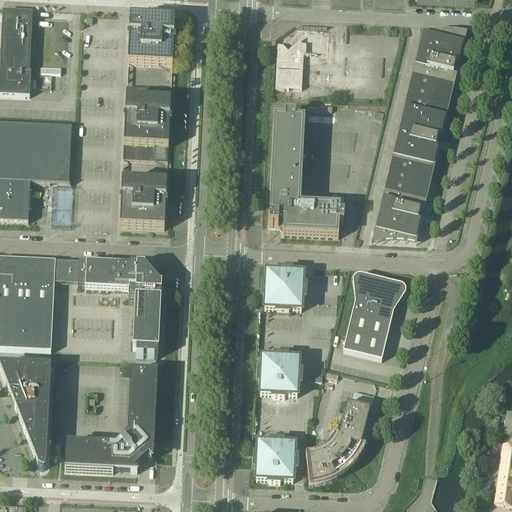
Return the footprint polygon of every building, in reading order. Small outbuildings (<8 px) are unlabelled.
[(3,23),(1,69),(1,74),(0,73),(0,98),(29,100),(30,75),(27,75),(30,24),(18,24),(18,22),(15,22),(15,24),(3,23)] [(127,67),(171,70),(172,70),(174,25),(129,23),(127,67)] [(279,31),(276,91),(286,91),(286,96),(293,96),(293,91),(303,92),(304,58),(328,59),(328,47),(330,47),(331,33),(279,31)] [(437,34),(433,35),(430,35),(427,36),(424,36),(421,37),(416,58),(416,59),(415,60),(414,62),(414,63),(414,64),(414,66),(414,67),(414,68),(406,100),(448,110),(456,79),(453,78),(455,67),(458,68),(466,37),(462,36),(459,35),(455,35),(452,34),(448,34),(444,34),(441,34),(437,34)] [(171,92),(126,90),(122,163),(167,166),(171,92)] [(441,142),(448,110),(406,100),(399,132),(398,133),(397,134),(397,135),(396,137),(396,138),(396,139),(396,141),(396,142),(389,173),(431,184),(438,152),(435,151),(437,141),(441,142)] [(300,209),(301,182),(304,117),(293,117),(293,118),(285,117),(284,122),(273,121),(268,229),(277,230),(278,226),(283,226),(282,239),(338,241),(338,227),(343,227),(343,211),(300,209)] [(68,188),(70,157),(71,130),(0,126),(0,224),(28,226),(29,187),(68,188)] [(412,246),(415,247),(421,226),(417,225),(420,214),(423,215),(431,184),(389,173),(381,205),(380,206),(379,207),(379,209),(379,210),(378,211),(378,213),(378,214),(378,216),(371,247),(375,246),(378,246),(382,245),(386,245),(389,244),(393,244),(397,244),(401,244),(404,245),(408,245),(412,246)] [(166,188),(122,186),(121,186),(119,231),(164,233),(166,188)] [(332,207),(344,208),(344,199),(332,198),(332,207)] [(0,353),(50,356),(51,354),(54,288),(61,288),(62,266),(55,266),(55,265),(0,262),(0,353)] [(62,266),(61,288),(69,289),(77,289),(85,289),(84,293),(128,295),(128,302),(134,302),(132,353),(136,353),(135,360),(139,360),(143,360),(143,359),(146,359),(146,361),(154,361),(157,361),(157,354),(158,354),(160,303),(160,296),(161,297),(161,294),(161,289),(160,288),(144,271),(144,270),(138,269),(136,269),(136,270),(130,270),(130,269),(86,267),(78,267),(70,267),(62,266)] [(304,302),(304,290),(302,290),(303,278),(290,277),(290,275),(278,274),(278,276),(266,276),(265,288),(263,288),(262,300),(264,300),(264,313),(276,313),(276,316),(288,316),(288,314),(301,314),(301,302),(304,302)] [(358,292),(357,296),(342,355),(381,364),(396,301),(401,303),(404,298),(405,297),(405,295),(405,294),(405,293),(405,292),(404,291),(404,290),(403,290),(402,289),(402,288),(401,288),(400,287),(361,278),(360,278),(359,278),(358,278),(357,278),(356,279),(355,279),(354,280),(353,281),(353,282),(352,283),(352,284),(352,285),(352,286),(353,291),(358,292)] [(300,387),(300,376),(298,376),(298,363),(286,362),(286,360),(274,359),(274,362),(261,361),(261,374),(258,374),(258,384),(258,385),(260,385),(260,398),(272,399),(272,401),(284,402),(284,399),(297,400),(297,387),(300,387)] [(0,373),(9,396),(38,471),(39,472),(41,473),(43,473),(44,472),(45,471),(46,469),(50,371),(0,368),(0,373)] [(148,460),(150,463),(151,463),(152,439),(154,439),(157,377),(130,375),(127,438),(114,450),(66,448),(64,474),(112,477),(113,475),(136,476),(137,476),(134,473),(148,460)] [(366,424),(367,421),(368,414),(369,414),(369,412),(346,407),(346,409),(347,409),(345,415),(343,414),(338,435),(338,438),(337,440),(336,442),(335,444),(334,446),(332,448),(331,450),(329,451),(328,453),(326,454),(324,456),(322,457),(320,458),(318,459),(316,459),(314,460),(311,461),(309,461),(312,487),(315,486),(317,486),(320,485),(323,484),(326,484),(329,482),(331,481),(334,480),(337,478),(339,477),(341,475),(344,473),(346,471),(348,469),(350,467),(352,465),(354,462),(356,460),(357,457),(359,455),(360,452),(361,449),(362,447),(363,444),(364,441),(368,424),(366,424)] [(256,471),(255,484),(268,484),(268,487),(280,487),(280,485),(292,485),(293,473),(295,473),(296,461),(294,461),(294,449),(282,448),(282,446),(270,445),(270,447),(257,447),(257,459),(254,459),(254,471),(256,471)] [(511,510),(511,449),(503,448),(494,508),(511,510)]
